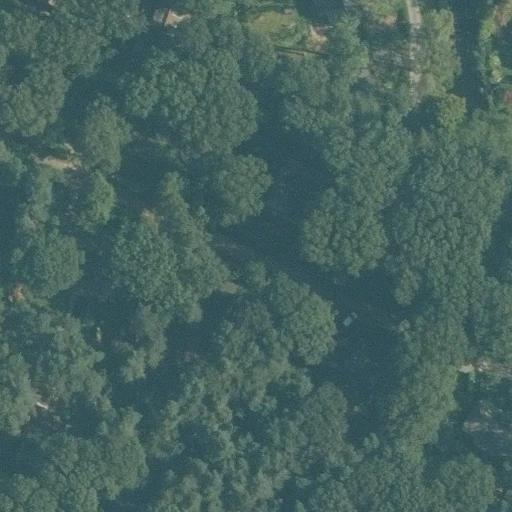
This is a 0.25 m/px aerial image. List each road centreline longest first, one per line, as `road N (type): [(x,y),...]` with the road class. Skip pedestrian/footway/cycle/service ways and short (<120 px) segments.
road 1 (residential): [(0,147),(511,380)]
road 2 (residential): [(399,0),(413,103),(427,138),(460,161),(511,168)]
